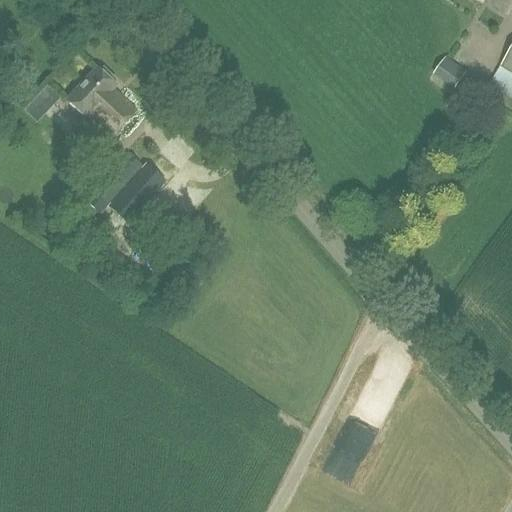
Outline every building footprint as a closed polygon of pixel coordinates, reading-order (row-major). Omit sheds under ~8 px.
[(511,9),(511,0),(485,0),(510,14),(511,9)] [(511,51),(501,68),(502,69),(493,84),(511,94),(511,51)] [(446,61),(437,74),(456,88),(466,75),(446,61)] [(89,117),(103,129),(113,138),(137,111),(113,90),(116,86),(97,69),(67,102),(86,120),(89,117)] [(146,166),(145,168),(129,154),(100,187),(98,185),(85,200),(100,214),(108,204),(129,223),(165,182),(146,166)]
